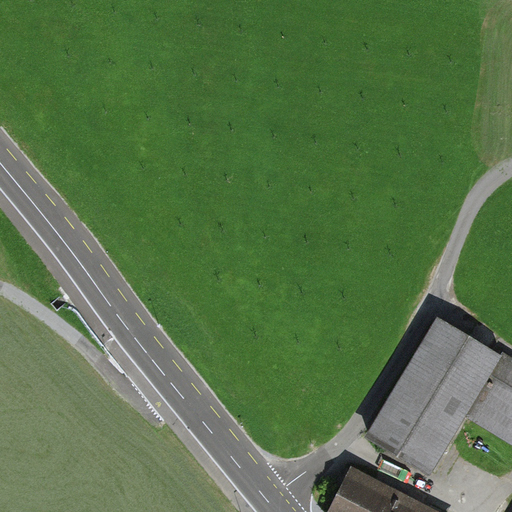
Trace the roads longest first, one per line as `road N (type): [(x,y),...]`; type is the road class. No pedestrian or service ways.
road 1 (secondary): [(277,511),(0,163)]
road 2 (track): [(511,167),(478,195),(374,403),(344,442),(268,500)]
road 3 (track): [(173,386),(142,410),(79,340),(0,288)]
